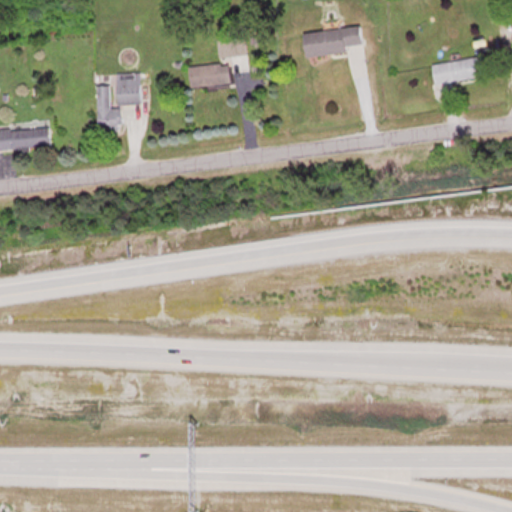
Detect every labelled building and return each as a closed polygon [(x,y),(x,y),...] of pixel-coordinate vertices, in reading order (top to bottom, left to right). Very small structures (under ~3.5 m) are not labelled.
[(361,25),(305,32),(308,57),(348,52),(348,46),(364,45),(361,25)] [(249,71),(246,36),(218,39),(220,63),(190,66),(191,86),(232,83),(232,72),(249,71)] [(436,83),(489,76),(486,56),(433,63),(436,83)] [(141,72),(119,72),(119,103),(141,103),(141,72)] [(100,130),(122,130),(122,109),(110,109),(110,86),(100,86),(100,130)] [(0,149),(51,147),(50,127),(0,129),(0,149)]
